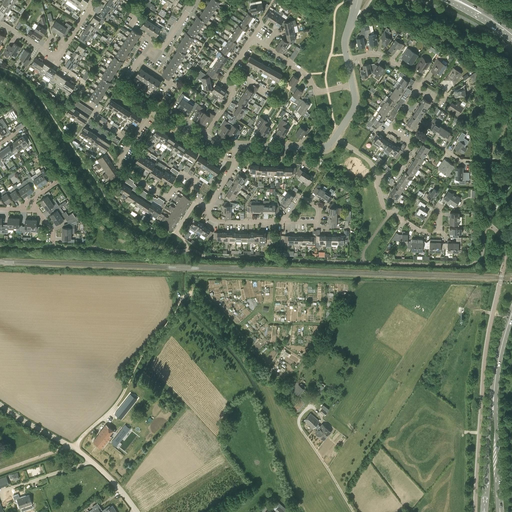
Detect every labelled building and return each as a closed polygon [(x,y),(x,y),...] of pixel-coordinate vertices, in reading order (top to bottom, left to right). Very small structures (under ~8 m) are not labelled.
[(2,3),(11,9),(13,5),(6,0),(2,0),(4,1),(2,3)] [(88,2),(85,0),(80,0),(76,6),(81,9),(82,7),(84,8),(88,2)] [(107,2),(116,8),(119,4),(112,0),(108,0),(109,0),(107,2)] [(176,0),(174,4),(176,5),(174,7),(179,10),(184,0),(176,0)] [(210,0),(209,2),(216,7),(220,9),(221,7),(218,5),(220,2),(216,0),(210,0)] [(215,10),(216,7),(209,2),(208,1),(206,3),(208,4),(206,7),(213,12),(216,14),(218,12),(215,10)] [(116,8),(107,2),(103,8),(110,13),(112,14),(116,8)] [(11,9),(2,3),(0,6),(0,10),(5,13),(6,11),(8,13),(11,9)] [(251,9),(248,13),(251,15),(252,14),(258,12),(256,4),(250,6),(251,9)] [(211,15),(213,12),(206,7),(204,6),(203,8),(204,9),(203,12),(213,19),(215,17),(211,15)] [(109,15),(110,13),(103,8),(99,15),(108,20),(111,16),(109,15)] [(264,16),(269,19),(274,13),(269,9),(264,16)] [(213,19),(203,12),(201,11),(200,13),(201,14),(199,17),(198,16),(205,21),(207,22),(210,24),(211,22),(208,20),(210,17),(213,19)] [(284,22),(289,21),(282,16),(284,13),(282,12),(279,15),(274,23),(279,26),(283,21),(284,22)] [(255,18),(251,15),(248,13),(245,17),(252,22),(255,18)] [(274,13),(269,19),(274,23),(279,15),(279,16),(274,13)] [(95,18),(93,17),(89,23),(98,28),(100,24),(101,25),(105,21),(102,18),(96,15),(95,18)] [(196,18),(194,21),(202,26),(205,28),(206,26),(203,24),(205,21),(198,16),(196,15),(195,17),(196,18)] [(37,24),(38,25),(35,30),(43,35),(46,30),(41,26),(42,24),(46,23),(44,16),(40,17),(41,21),(39,21),(37,24)] [(242,22),(249,26),(252,22),(245,17),(242,22)] [(143,28),(146,30),(153,19),(151,18),(149,21),(146,19),(140,28),(142,29),(143,28)] [(153,19),(146,30),(145,31),(147,33),(148,31),(151,33),(150,35),(158,22),(156,21),(154,24),(151,22),(153,19)] [(200,29),(202,26),(194,21),(193,20),(191,22),(193,23),(191,26),(198,31),(202,33),(203,31),(200,29)] [(295,20),(289,21),(284,22),(285,28),(293,26),(296,26),(295,20)] [(51,28),(56,32),(61,25),(56,21),(51,28)] [(158,22),(150,35),(152,36),(153,34),(156,36),(161,29),(163,30),(165,27),(163,26),(161,24),(159,27),(156,25),(158,22)] [(238,25),(247,31),(249,26),(242,22),(239,26),(238,25)] [(66,23),(64,26),(61,25),(56,32),(62,36),(65,30),(68,32),(72,26),(66,23)] [(88,25),(86,24),(85,25),(95,32),(98,28),(89,23),(88,25)] [(84,27),(86,28),(84,31),(92,36),(95,32),(85,25),(84,27)] [(200,36),(197,34),(198,31),(191,26),(189,25),(188,27),(190,28),(188,31),(198,38),(200,36)] [(247,31),(238,25),(236,29),(243,34),(245,30),(247,31)] [(365,31),(364,31),(366,38),(369,37),(370,45),(377,43),(375,34),(371,35),(370,30),(369,25),(364,26),(365,31)] [(366,38),(364,31),(363,26),(360,27),(361,32),(359,32),(360,38),(356,38),(358,48),(365,46),(363,38),(366,38)] [(389,30),(386,28),(380,37),(384,40),(381,43),(386,46),(391,39),(388,37),(390,34),(387,32),(389,30)] [(129,34),(129,35),(138,40),(137,39),(138,36),(140,37),(141,35),(132,29),(130,32),(127,30),(126,32),(129,34)] [(243,34),(236,29),(233,34),(240,38),(243,34)] [(34,37),(39,40),(43,35),(35,30),(33,33),(30,31),(27,36),(32,39),(34,37)] [(88,39),(90,41),(92,36),(84,31),(78,39),(85,44),(88,39)] [(185,35),(183,38),(194,45),(195,43),(192,41),(194,38),(185,32),(184,34),(185,35)] [(230,38),(237,43),(240,38),(233,34),(230,38)] [(105,37),(103,39),(106,41),(107,43),(109,45),(114,38),(110,35),(107,39),(105,37)] [(126,40),(133,44),(135,41),(137,42),(138,40),(129,35),(127,37),(124,35),(122,37),(126,40)] [(180,43),(191,50),(192,48),(189,46),(191,43),(194,45),(183,38),(182,37),(180,39),(182,40),(180,43)] [(401,39),(397,37),(389,50),(394,53),(397,48),(400,49),(403,45),(400,43),(401,42),(400,41),(401,39)] [(227,42),(234,47),(237,43),(230,38),(227,42)] [(279,43),(286,48),(290,43),(287,41),(282,38),(279,43)] [(122,45),(130,49),(132,46),(133,47),(135,45),(133,44),(126,40),(124,42),(120,40),(119,42),(122,45)] [(191,50),(180,43),(178,42),(177,44),(179,45),(177,48),(186,54),(187,55),(189,53),(185,51),(187,48),(191,50)] [(224,47),(232,51),(234,47),(227,42),(224,47)] [(10,53),(15,56),(21,47),(15,43),(11,48),(8,46),(3,54),(8,56),(10,53)] [(283,53),(286,48),(279,43),(275,48),(283,53)] [(79,44),(75,51),(83,56),(86,52),(84,51),(85,49),(79,44)] [(116,47),(119,50),(127,54),(129,51),(130,52),(132,50),(130,50),(130,49),(122,45),(120,47),(117,45),(116,47)] [(229,56),(232,51),(224,47),(222,51),(229,56)] [(184,57),(186,54),(177,48),(175,50),(177,51),(175,54),(186,61),(187,59),(184,57)] [(405,60),(411,64),(417,55),(408,48),(404,55),(407,57),(405,60)] [(298,51),(295,49),(290,58),(293,60),(298,51)] [(27,59),(31,54),(26,50),(20,58),(23,60),(21,62),(24,64),(23,64),(27,66),(30,61),(27,59)] [(67,51),(80,60),(83,56),(75,51),(73,53),(68,50),(67,51)] [(127,57),(128,55),(127,54),(119,50),(117,52),(114,50),(113,52),(116,55),(123,60),(125,56),(127,57)] [(69,59),(78,64),(80,60),(67,51),(66,53),(71,56),(69,59)] [(182,59),(186,61),(175,54),(173,53),(172,55),(174,56),(172,59),(182,66),(184,64),(180,62),(182,59)] [(221,53),(218,58),(225,63),(228,58),(221,53)] [(108,59),(110,60),(121,67),(119,66),(121,63),(122,64),(124,62),(115,56),(113,59),(110,57),(109,57),(108,59)] [(30,66),(34,69),(41,58),(39,57),(38,59),(36,58),(30,66)] [(246,64),(252,67),(256,60),(250,57),(246,64)] [(425,68),(426,69),(430,63),(422,57),(415,67),(422,72),(425,68)] [(41,58),(34,69),(38,72),(44,63),(42,62),(43,59),(41,58)] [(167,63),(176,69),(179,71),(180,69),(177,67),(179,64),(182,66),(172,59),(170,58),(169,60),(170,61),(168,64),(167,63)] [(218,58),(215,63),(221,68),(225,63),(218,58)] [(75,68),(78,64),(69,59),(65,65),(72,69),(73,67),(75,68)] [(119,69),(121,67),(110,60),(111,61),(109,64),(106,62),(105,64),(108,66),(116,71),(118,68),(119,69)] [(257,70),(261,63),(256,60),(252,67),(257,70)] [(441,62),(438,60),(437,63),(431,71),(434,73),(435,71),(440,74),(446,65),(441,62)] [(44,63),(38,72),(44,76),(50,67),(44,63)] [(165,69),(164,68),(172,74),(174,75),(176,76),(181,80),(182,78),(181,77),(177,74),(174,72),(176,69),(167,63),(165,65),(167,66),(165,69)] [(211,68),(210,68),(218,73),(221,68),(215,63),(212,68),(211,68)] [(262,72),(266,65),(261,63),(257,70),(262,72)] [(371,73),(372,73),(374,64),(369,65),(369,64),(363,65),(364,69),(360,70),(362,78),(368,77),(367,73),(371,72),(371,73)] [(378,66),(374,64),(372,73),(375,75),(376,73),(380,76),(385,68),(379,65),(378,66)] [(266,65),(262,72),(268,75),(271,68),(266,65)] [(105,71),(105,72),(114,77),(112,76),(114,73),(116,74),(117,72),(116,71),(108,66),(106,69),(103,67),(102,69),(105,71)] [(44,76),(46,77),(50,79),(55,72),(56,71),(50,67),(44,76)] [(141,79),(139,82),(146,72),(147,70),(145,69),(144,70),(141,68),(136,76),(134,79),(136,80),(138,77),(141,79)] [(174,75),(172,74),(164,68),(162,70),(164,71),(162,74),(172,81),(174,79),(172,78),(174,75)] [(207,73),(210,75),(215,78),(218,73),(210,68),(207,73)] [(272,79),(277,71),(271,68),(268,75),(273,78),(272,79)] [(453,68),(445,80),(453,85),(461,73),(453,68)] [(282,74),(277,71),(272,79),(278,82),(282,74)] [(57,83),(61,76),(55,72),(50,79),(49,81),(53,84),(55,81),(57,83)] [(113,79),(114,77),(105,72),(103,74),(100,72),(98,74),(103,78),(112,83),(109,81),(111,78),(113,79)] [(144,86),(151,75),(152,73),(150,72),(149,74),(146,72),(139,82),(141,84),(143,80),(146,82),(144,86)] [(402,77),(399,82),(406,87),(409,84),(408,83),(409,81),(411,78),(401,72),(399,75),(402,77)] [(476,72),(475,73),(477,76),(471,79),(473,82),(478,78),(480,77),(476,72)] [(209,76),(210,75),(207,73),(206,75),(204,77),(201,78),(202,80),(203,84),(210,82),(209,76)] [(154,77),(151,75),(144,86),(146,87),(148,84),(151,86),(149,88),(156,78),(157,77),(155,75),(154,77)] [(293,85),(290,90),(294,92),(297,87),(295,86),(299,79),(293,75),(288,83),(293,85)] [(61,89),(67,80),(61,76),(57,83),(59,84),(57,86),(61,89)] [(111,85),(112,83),(103,78),(101,80),(98,78),(96,80),(100,82),(100,83),(109,88),(107,87),(109,84),(111,85)] [(159,80),(156,78),(149,88),(149,89),(151,90),(153,87),(156,89),(162,80),(160,79),(159,80)] [(67,80),(61,89),(65,91),(72,81),(71,80),(69,82),(67,80)] [(74,82),(72,81),(65,91),(70,94),(75,86),(73,84),(74,82)] [(210,82),(203,84),(204,90),(207,89),(210,91),(211,92),(213,89),(212,88),(210,82)] [(406,87),(399,82),(396,87),(402,92),(403,90),(404,91),(406,87)] [(93,85),(95,86),(105,93),(104,92),(106,89),(108,90),(109,88),(100,83),(98,85),(95,83),(93,85)] [(216,84),(213,89),(211,92),(214,94),(212,97),(214,98),(221,88),(216,84)] [(465,95),(465,91),(464,85),(456,90),(454,90),(455,96),(465,95)] [(91,88),(90,90),(102,98),(101,97),(103,94),(104,95),(106,93),(105,93),(95,86),(96,88),(95,90),(91,88)] [(299,98),(303,91),(297,87),(294,92),(292,95),(296,98),(294,102),(298,105),(301,99),(299,98)] [(402,92),(396,87),(392,92),(400,97),(402,94),(401,93),(402,92)] [(226,91),(221,88),(214,98),(217,100),(219,97),(224,100),(227,95),(225,94),(226,91)] [(244,93),(252,98),(255,93),(250,90),(247,88),(244,93)] [(102,98),(90,90),(93,93),(91,95),(88,93),(87,95),(90,98),(97,103),(99,99),(101,100),(102,98)] [(387,96),(388,97),(396,102),(396,100),(397,101),(400,97),(392,92),(391,91),(387,96)] [(181,101),(177,106),(183,110),(188,102),(182,99),(185,95),(182,93),(178,99),(181,101)] [(252,98),(244,93),(241,98),(247,102),(251,98),(252,98)] [(396,102),(388,97),(387,96),(386,95),(383,101),(385,102),(391,106),(392,105),(393,105),(396,102)] [(247,102),(241,98),(237,103),(239,104),(244,107),(247,102)] [(421,103),(420,104),(427,108),(430,103),(423,98),(420,102),(421,103)] [(107,106),(112,109),(117,101),(115,100),(114,101),(111,99),(107,106)] [(310,105),(301,99),(298,105),(295,110),(303,115),(310,105)] [(117,101),(112,109),(117,112),(121,106),(118,104),(119,103),(117,101)] [(189,101),(188,102),(183,110),(188,113),(192,108),(194,110),(198,104),(195,102),(194,104),(189,101)] [(385,102),(383,101),(380,106),(381,107),(389,112),(391,108),(390,107),(391,106),(385,102)] [(447,109),(457,115),(463,106),(460,104),(457,101),(455,104),(452,102),(447,109)] [(239,104),(236,109),(243,114),(246,109),(244,107),(239,104)] [(416,109),(424,113),(427,108),(420,104),(420,105),(419,105),(416,109)] [(198,112),(194,117),(199,121),(205,113),(202,111),(203,108),(199,105),(195,110),(198,112)] [(66,114),(71,116),(75,109),(71,106),(66,114)] [(121,106),(117,112),(122,116),(127,108),(125,106),(124,108),(121,106)] [(389,112),(381,107),(378,112),(385,116),(385,115),(386,115),(389,112)] [(18,118),(12,108),(9,111),(15,120),(18,118)] [(127,108),(122,116),(127,119),(132,111),(131,112),(128,111),(129,109),(127,108)] [(75,119),(80,112),(75,109),(71,116),(75,119)] [(239,119),(243,114),(236,109),(233,114),(239,119)] [(414,114),(420,118),(424,113),(416,109),(414,112),(415,113),(414,114)] [(135,113),(132,111),(127,119),(128,118),(133,121),(138,113),(136,112),(135,113)] [(79,122),(84,115),(80,112),(75,119),(79,122)] [(385,116),(378,112),(375,117),(382,122),(385,118),(384,117),(385,116)] [(140,115),(138,113),(133,121),(138,124),(142,118),(139,116),(140,115)] [(211,113),(210,116),(205,113),(199,121),(205,124),(208,119),(211,121),(215,115),(211,113)] [(410,119),(417,123),(420,118),(414,114),(413,115),(412,115),(410,119)] [(88,118),(84,115),(79,122),(84,125),(88,118)] [(287,118),(284,116),(278,125),(281,127),(276,133),(283,138),(289,129),(284,126),(286,122),(285,121),(287,118)] [(264,118),(263,119),(260,117),(255,124),(261,128),(259,132),(266,137),(270,131),(268,130),(270,127),(267,125),(269,122),(268,122),(268,121),(268,120),(268,119),(267,118),(266,118),(265,118),(264,118)] [(380,126),(382,122),(375,117),(371,122),(373,123),(371,126),(376,129),(379,125),(380,126)] [(217,127),(223,120),(221,118),(215,125),(217,127)] [(414,129),(417,123),(410,119),(407,122),(408,123),(407,124),(405,127),(410,131),(412,128),(414,129)] [(435,131),(436,132),(441,124),(433,119),(431,122),(428,127),(431,129),(430,130),(434,132),(435,131)] [(232,127),(233,125),(225,120),(221,127),(224,128),(220,134),(225,137),(228,133),(230,129),(232,127)] [(232,127),(230,129),(228,133),(233,136),(236,131),(239,133),(243,128),(238,124),(236,127),(233,125),(232,127)] [(436,134),(440,137),(445,129),(447,127),(444,126),(443,128),(440,126),(442,124),(441,124),(436,132),(437,133),(436,134)] [(122,127),(120,130),(122,131),(121,133),(123,135),(127,130),(128,127),(126,126),(125,126),(124,125),(123,127),(122,127)] [(3,128),(0,129),(0,136),(4,134),(6,136),(11,133),(6,126),(3,128)] [(295,134),(301,138),(304,133),(307,135),(310,130),(306,127),(304,129),(300,126),(295,134)] [(80,134),(84,137),(89,130),(85,127),(80,134)] [(158,128),(153,135),(151,137),(154,139),(156,136),(158,138),(164,130),(161,129),(160,130),(158,128)] [(450,133),(445,129),(440,137),(444,139),(445,138),(449,141),(452,136),(449,134),(450,133)] [(88,140),(93,133),(89,130),(84,137),(88,140)] [(162,142),(162,143),(168,135),(165,133),(166,132),(164,130),(158,138),(161,140),(163,141),(162,142)] [(21,137),(18,139),(23,147),(25,149),(28,147),(29,145),(31,143),(24,132),(21,134),(22,135),(20,137),(21,137)] [(458,139),(460,140),(455,148),(460,152),(463,153),(466,148),(464,147),(468,141),(464,138),(466,135),(462,132),(458,139)] [(93,143),(97,136),(93,133),(88,140),(86,144),(90,146),(93,143)] [(379,147),(380,145),(384,138),(383,138),(384,137),(380,134),(379,135),(376,133),(373,138),(376,140),(373,144),(379,147)] [(168,135),(162,143),(168,146),(172,139),(167,136),(168,135)] [(97,146),(102,138),(97,136),(93,143),(97,146)] [(101,149),(106,141),(102,138),(97,146),(101,149)] [(384,138),(380,145),(385,148),(390,141),(386,138),(385,139),(384,138)] [(15,145),(12,146),(16,152),(23,147),(18,139),(13,143),(15,145)] [(172,139),(168,146),(173,149),(177,142),(172,139)] [(110,144),(106,141),(101,149),(106,151),(110,144)] [(147,148),(150,150),(152,148),(153,146),(146,141),(144,144),(146,145),(145,147),(147,148)] [(389,154),(390,152),(394,145),(393,144),(394,143),(390,141),(385,148),(384,150),(389,154)] [(177,142),(173,149),(178,152),(182,146),(177,142)] [(421,145),(419,148),(426,153),(430,148),(423,144),(422,145),(421,145)] [(10,148),(10,147),(9,145),(4,149),(9,157),(14,153),(15,155),(14,155),(16,158),(19,156),(17,153),(16,152),(12,146),(10,148)] [(395,146),(394,145),(390,152),(395,155),(393,157),(396,159),(402,151),(399,149),(400,148),(396,145),(395,146)] [(183,156),(183,154),(188,148),(187,149),(182,146),(178,152),(183,156)] [(183,154),(188,158),(194,150),(191,148),(191,150),(188,148),(183,154)] [(417,153),(417,154),(423,158),(426,153),(419,148),(416,152),(417,153)] [(6,162),(4,160),(9,157),(4,149),(0,151),(0,153),(1,155),(0,154),(0,158),(1,160),(3,163),(6,162)] [(196,151),(194,150),(188,158),(194,161),(198,154),(195,153),(196,151)] [(95,165),(97,167),(109,159),(105,154),(97,160),(99,163),(95,165)] [(414,160),(421,164),(424,159),(423,158),(417,154),(414,158),(415,159),(414,160)] [(136,161),(141,165),(145,158),(140,155),(136,161)] [(195,162),(200,166),(206,158),(203,156),(202,157),(200,156),(195,162)] [(150,161),(145,158),(141,165),(146,168),(150,161)] [(206,158),(200,166),(199,168),(198,169),(200,170),(200,169),(204,171),(205,169),(210,162),(207,160),(208,159),(206,158)] [(104,170),(112,164),(109,159),(97,167),(98,170),(102,167),(104,170)] [(410,164),(417,169),(421,164),(414,160),(413,161),(412,161),(410,164)] [(149,173),(150,173),(155,165),(150,161),(146,168),(151,171),(149,173)] [(445,164),(442,163),(438,169),(450,177),(452,174),(449,172),(454,165),(447,161),(445,164)] [(205,169),(210,172),(216,164),(213,163),(212,164),(210,162),(205,169)] [(104,177),(116,169),(112,164),(104,170),(106,172),(102,175),(104,177)] [(218,166),(216,164),(210,172),(216,176),(220,169),(217,167),(218,166)] [(408,170),(414,174),(417,169),(410,164),(407,168),(408,169),(408,170)] [(155,165),(150,173),(155,177),(159,170),(154,167),(155,165)] [(288,167),(286,167),(286,175),(292,175),(292,173),(296,173),(296,167),(292,167),(292,166),(288,166),(288,167)] [(469,180),(469,172),(462,172),(463,168),(457,167),(454,172),(456,172),(456,176),(454,178),(454,179),(459,179),(459,184),(465,184),(465,180),(469,180)] [(36,174),(43,184),(48,181),(46,178),(49,177),(43,169),(36,174)] [(119,174),(116,169),(104,177),(105,179),(109,177),(111,180),(119,174)] [(298,177),(304,180),(308,174),(307,173),(307,172),(303,170),(303,171),(300,169),(296,174),(299,176),(298,177)] [(155,177),(160,180),(165,171),(164,173),(159,170),(155,177)] [(403,174),(411,179),(414,174),(408,170),(407,171),(406,171),(403,174)] [(170,174),(165,171),(160,180),(161,178),(166,181),(170,174)] [(237,178),(236,179),(243,184),(244,185),(249,178),(247,177),(248,175),(241,171),(239,174),(238,173),(236,177),(237,178)] [(38,187),(43,184),(36,174),(31,177),(29,174),(27,175),(28,178),(27,179),(32,185),(33,185),(36,188),(38,187)] [(175,178),(170,174),(166,181),(171,185),(175,178)] [(309,175),(308,174),(304,180),(306,182),(305,184),(307,186),(314,176),(310,174),(309,175)] [(401,175),(399,179),(406,184),(410,179),(411,179),(403,174),(402,176),(401,175)] [(23,182),(22,184),(29,194),(34,191),(31,186),(32,185),(27,179),(26,180),(27,180),(25,180),(23,182)] [(234,183),(233,185),(240,189),(243,184),(236,179),(233,183),(234,183)] [(397,184),(403,189),(406,184),(399,179),(397,183),(398,183),(397,184)] [(117,189),(122,193),(127,186),(122,183),(117,189)] [(24,197),(29,194),(22,184),(17,187),(15,184),(14,185),(19,192),(20,192),(24,197)] [(392,189),(400,194),(403,189),(397,184),(396,186),(395,185),(392,189)] [(9,190),(6,192),(12,200),(10,197),(12,195),(16,200),(21,197),(18,193),(19,192),(14,185),(13,186),(9,190),(11,193),(9,190)] [(237,194),(240,189),(233,185),(233,186),(232,185),(229,189),(237,194)] [(313,192),(312,193),(315,195),(319,198),(320,197),(321,198),(325,191),(327,188),(324,186),(323,188),(318,185),(316,187),(313,192)] [(126,198),(132,189),(127,186),(122,193),(127,196),(126,198)] [(126,198),(131,201),(136,195),(131,192),(132,190),(132,189),(126,198)] [(225,198),(230,201),(232,198),(233,199),(237,194),(229,189),(227,193),(228,194),(225,198)] [(288,191),(284,197),(291,201),(291,200),(292,200),(295,196),(294,196),(296,193),(291,189),(289,192),(288,191)] [(329,192),(328,193),(325,191),(321,198),(322,198),(321,199),(325,202),(326,201),(329,203),(332,198),(330,196),(332,194),(334,192),(330,189),(328,192),(329,192)] [(388,197),(393,201),(395,198),(399,200),(400,197),(402,198),(403,196),(400,194),(392,189),(390,193),(391,193),(388,197)] [(431,192),(430,191),(428,194),(426,193),(423,198),(428,202),(430,199),(432,200),(434,197),(435,198),(439,193),(433,189),(431,192)] [(5,190),(0,192),(0,198),(1,200),(3,198),(7,203),(12,200),(6,192),(5,190)] [(49,191),(44,195),(45,197),(40,201),(43,206),(51,200),(48,196),(50,194),(49,191)] [(447,202),(455,207),(460,198),(453,193),(452,194),(448,191),(443,199),(447,202)] [(140,198),(136,195),(131,201),(136,205),(140,198)] [(177,195),(176,197),(188,205),(191,200),(183,195),(181,198),(177,195)] [(178,202),(177,205),(185,210),(188,205),(176,197),(175,200),(178,202)] [(290,202),(291,201),(284,197),(281,202),(282,203),(280,206),(285,209),(287,206),(288,207),(291,203),(290,202)] [(51,200),(43,206),(47,210),(49,212),(59,206),(54,198),(51,200)] [(136,205),(141,208),(146,201),(140,198),(136,205)] [(278,212),(279,206),(280,206),(277,200),(275,200),(275,205),(269,204),(269,213),(273,213),(273,212),(278,212)] [(150,204),(146,201),(141,208),(146,211),(150,204)] [(252,212),(252,213),(257,213),(257,204),(257,202),(251,201),(251,204),(251,205),(247,205),(247,211),(251,211),(252,212)] [(420,206),(416,212),(414,215),(417,217),(418,216),(423,219),(427,213),(424,211),(426,209),(424,208),(426,205),(420,201),(418,204),(420,206)] [(150,204),(146,211),(151,215),(152,213),(157,206),(152,203),(152,202),(150,204)] [(223,210),(223,211),(231,212),(233,212),(233,208),(234,208),(234,206),(234,205),(234,203),(231,202),(224,202),(224,205),(222,205),(222,210),(223,210)] [(329,204),(329,207),(328,207),(328,212),(329,212),(329,214),(337,214),(341,214),(341,208),(335,208),(335,204),(329,204)] [(171,206),(169,207),(182,215),(185,210),(177,205),(175,208),(171,205),(171,206)] [(50,215),(53,220),(61,215),(64,213),(59,206),(54,209),(55,211),(50,215)] [(157,206),(152,213),(151,215),(156,219),(162,209),(157,206)] [(178,220),(182,215),(169,207),(168,210),(172,212),(170,215),(178,220)] [(61,215),(53,220),(56,225),(64,219),(65,218),(69,216),(66,211),(65,211),(64,213),(61,215)] [(450,224),(458,224),(459,213),(450,213),(450,224)] [(175,225),(178,220),(170,215),(168,218),(164,215),(163,217),(175,225)] [(172,231),(175,225),(163,217),(161,220),(165,222),(163,225),(172,231)] [(8,218),(8,225),(5,225),(5,233),(8,233),(8,230),(13,230),(13,227),(14,218),(8,218)] [(14,218),(13,227),(16,227),(16,231),(22,231),(22,225),(19,225),(19,218),(14,218)] [(25,231),(31,231),(31,220),(25,220),(25,226),(22,226),(22,225),(22,231),(22,232),(25,232),(25,231)] [(37,220),(31,220),(31,231),(31,232),(36,232),(36,233),(39,233),(39,227),(37,227),(37,220)] [(194,232),(196,230),(201,222),(197,220),(196,221),(195,220),(192,225),(190,224),(187,229),(189,230),(190,229),(194,232)] [(201,222),(196,230),(201,233),(205,227),(204,226),(205,225),(201,222)] [(206,227),(205,227),(201,233),(206,236),(207,235),(210,237),(213,232),(210,230),(211,229),(207,226),(206,227)] [(456,237),(458,237),(458,234),(461,234),(461,228),(449,228),(449,234),(452,234),(452,237),(456,237)] [(217,240),(223,240),(224,232),(222,232),(222,231),(217,231),(217,232),(214,232),(214,238),(217,238),(217,240)] [(264,232),(264,231),(260,231),(259,243),(259,245),(264,245),(265,244),(266,240),(266,239),(269,239),(269,233),(266,233),(264,232)] [(402,240),(402,243),(407,243),(407,242),(408,242),(408,233),(405,233),(405,231),(402,231),(402,234),(398,234),(396,232),(391,240),(402,240)] [(71,239),(71,233),(62,233),(62,239),(62,242),(74,242),(74,240),(71,239)] [(325,244),(326,236),(324,236),(324,235),(320,234),(320,236),(316,235),(316,237),(316,241),(316,242),(316,247),(321,247),(322,246),(322,243),(325,244)] [(288,243),(294,244),(294,235),(290,235),(290,236),(285,236),(284,242),(288,242),(288,243)] [(306,235),(306,244),(312,244),(312,246),(316,246),(316,243),(316,241),(316,237),(311,237),(311,235),(306,235)] [(339,235),(339,236),(338,236),(337,244),(347,244),(347,235),(339,235)] [(458,237),(456,237),(456,243),(453,243),(453,252),(458,252),(459,248),(461,248),(461,237),(458,237)] [(412,239),(412,242),(408,242),(407,242),(407,243),(407,248),(411,248),(411,251),(417,251),(417,239),(412,239)] [(423,242),(423,239),(417,239),(417,251),(422,251),(423,248),(426,248),(426,242),(423,242)] [(430,239),(429,242),(426,242),(426,248),(429,248),(429,251),(435,251),(435,239),(430,239)] [(441,243),(441,240),(435,239),(435,251),(440,252),(441,249),(444,249),(444,243),(441,243)] [(448,240),(447,243),(444,243),(444,249),(447,249),(447,252),(453,252),(453,243),(450,243),(450,240),(448,240)] [(286,356),(289,357),(290,354),(282,349),(279,355),(284,358),(286,356)] [(301,380),(299,379),(292,389),(300,395),(306,387),(300,383),(299,384),(298,384),(301,380)] [(325,385),(322,383),(321,385),(319,384),(310,397),(316,401),(324,387),(325,385)] [(121,419),(137,399),(130,394),(114,414),(121,419)] [(306,403),(301,399),(293,408),(296,411),(298,412),(306,403)] [(320,412),(324,415),(327,412),(329,410),(323,405),(321,407),(322,408),(320,412)] [(313,428),(315,426),(318,429),(315,433),(324,441),(331,432),(323,424),(321,426),(318,423),(320,421),(310,413),(303,420),(313,428)] [(123,428),(121,430),(126,434),(130,429),(132,426),(127,422),(123,428)] [(99,433),(100,433),(93,441),(102,448),(108,440),(109,440),(112,437),(111,437),(111,438),(108,436),(113,430),(108,426),(106,424),(99,433)] [(0,487),(8,484),(6,476),(0,478),(0,487)] [(20,498),(17,499),(20,508),(24,506),(25,507),(29,506),(28,504),(31,503),(28,495),(24,497),(23,496),(20,497),(20,498)] [(276,504),(272,507),(275,510),(277,511),(284,511),(286,510),(281,505),(277,502),(275,504),(276,504)] [(112,511),(115,511),(114,510),(115,510),(112,506),(110,507),(109,505),(102,510),(97,503),(95,504),(97,506),(88,511),(112,511)]
